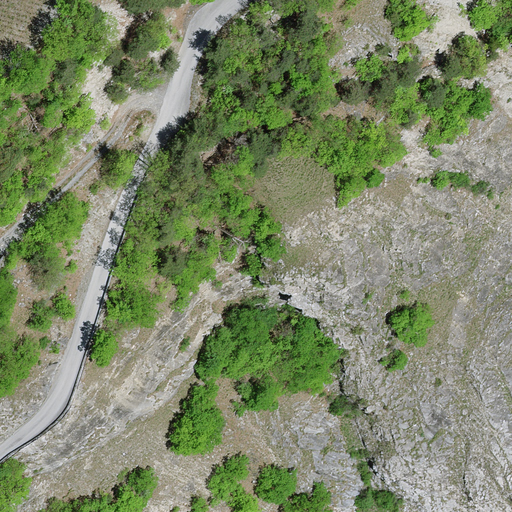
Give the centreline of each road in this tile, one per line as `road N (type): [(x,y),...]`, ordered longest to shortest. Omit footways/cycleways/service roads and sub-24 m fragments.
road 1 (unclassified): [(0,459),(56,414),(69,390),(141,173),(196,45),(236,0)]
road 2 (track): [(0,246),(101,147),(129,104),(177,95)]
